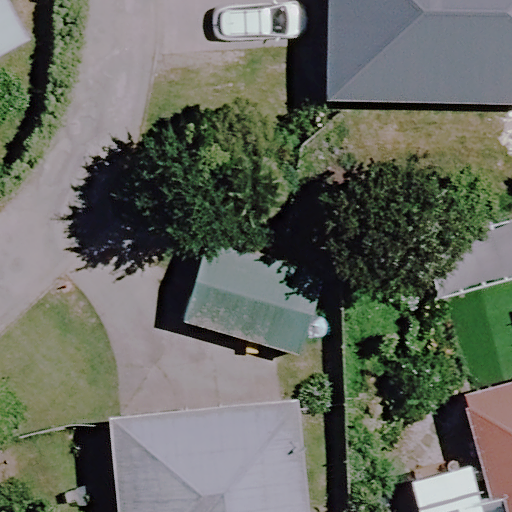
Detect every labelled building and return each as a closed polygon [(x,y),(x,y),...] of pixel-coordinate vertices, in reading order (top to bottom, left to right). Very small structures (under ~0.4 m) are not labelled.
[(511,109),(511,0),(316,0),(314,105),(511,109)] [(0,54),(18,45),(0,9),(0,54)] [(306,273),(215,253),(197,334),(288,354),(306,273)] [(485,511),(511,511),(511,387),(458,401),(485,511)] [(295,511),(287,409),(103,423),(109,511),(295,511)]
